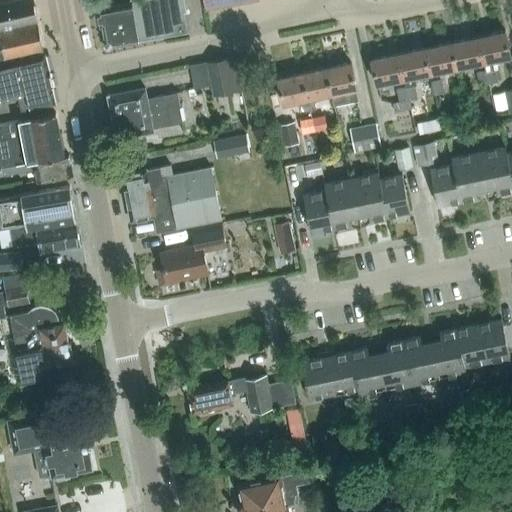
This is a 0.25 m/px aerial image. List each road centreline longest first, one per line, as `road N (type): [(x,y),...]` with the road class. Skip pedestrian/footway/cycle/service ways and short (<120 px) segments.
road 1 (residential): [(118,322),(511,257)]
road 2 (unclassified): [(118,322),(76,103)]
road 3 (unclassified): [(153,511),(118,322)]
road 4 (residential): [(358,9),(209,43)]
road 5 (residential): [(87,78),(111,64),(209,43)]
